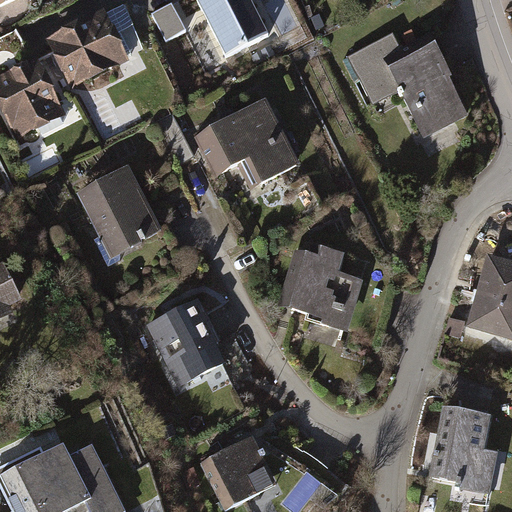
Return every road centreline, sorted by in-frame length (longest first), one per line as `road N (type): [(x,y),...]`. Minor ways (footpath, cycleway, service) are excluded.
road 1 (residential): [(391,441),(449,241),(472,205),(511,177)]
road 2 (residential): [(206,228),(277,363),(307,402),(391,441)]
